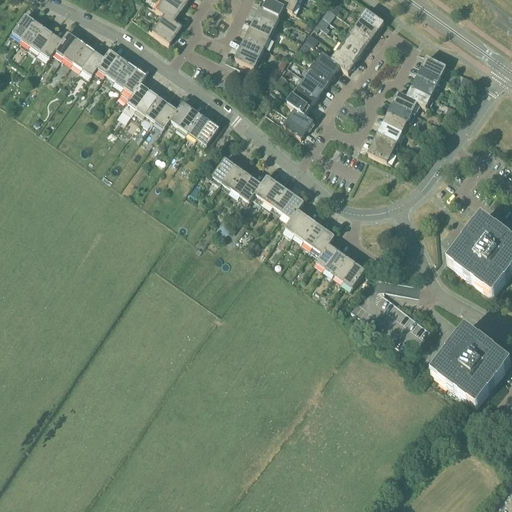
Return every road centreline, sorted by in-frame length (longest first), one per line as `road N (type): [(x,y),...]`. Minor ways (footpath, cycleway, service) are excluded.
road 1 (residential): [(328,132),(352,142),(359,137),(414,55),(389,42),(327,121)]
road 2 (residential): [(400,209),(508,71)]
road 3 (residential): [(400,209),(435,289),(511,330)]
road 4 (residential): [(298,176),(169,73)]
road 5 (residential): [(169,73),(115,34),(43,0)]
road 6 (tertiary): [(408,0),(508,71)]
